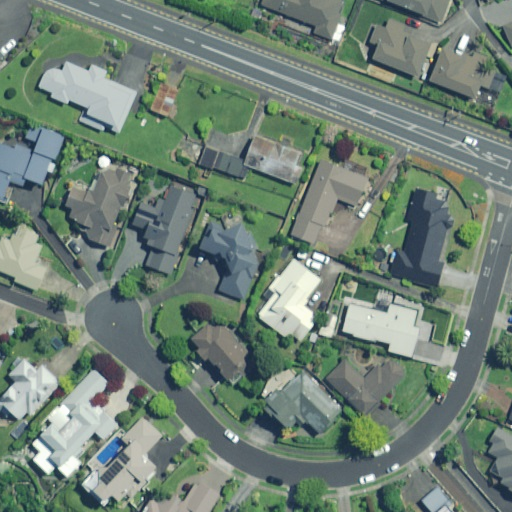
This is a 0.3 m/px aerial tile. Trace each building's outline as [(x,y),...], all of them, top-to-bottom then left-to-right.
[(264,0),(262,6),(318,27),(315,34),(331,40),(345,3),(338,0),(264,0)] [(383,0),(443,24),(452,2),(446,0),(383,0)] [(401,23),(391,19),(387,29),(378,26),(371,43),(380,47),(375,60),(419,78),(432,44),(398,30),(401,23)] [(507,76),(443,50),(430,81),(475,100),(481,85),(500,93),(507,76)] [(90,72),(67,63),(63,73),(49,67),(40,88),(53,93),(52,97),(68,104),(69,100),(86,107),(80,121),(104,131),(106,127),(120,133),(137,93),(105,79),(108,72),(93,66),(90,72)] [(181,90),(163,82),(150,110),(169,118),(181,90)] [(0,197),(4,199),(10,182),(23,187),(26,179),(43,185),(48,171),(51,172),(64,136),(31,124),(26,138),(38,143),(34,152),(16,145),(15,149),(0,143),(0,197)] [(224,155),(219,169),(250,181),(255,169),(296,185),(302,170),(296,167),(301,154),(284,147),(256,136),(245,163),(224,155)] [(217,151),(206,148),(201,166),(212,169),(217,151)] [(368,179),(322,160),(291,235),(314,244),(322,225),(326,227),(337,198),(357,207),(368,179)] [(121,213),(131,185),(134,176),(104,165),(93,196),(74,189),(67,206),(74,209),(70,219),(81,224),(79,230),(88,234),(86,239),(110,247),(117,228),(115,228),(120,216),(121,213)] [(197,194),(171,186),(166,202),(159,200),(156,208),(140,203),(133,226),(150,231),(145,245),(153,247),(147,267),(172,275),(197,194)] [(453,228),(456,219),(452,214),(454,206),(436,200),(438,194),(418,189),(408,222),(414,224),(405,253),(399,251),(392,276),(437,289),(445,265),(438,263),(448,230),(453,228)] [(200,249),(216,254),(218,262),(225,259),(229,266),(219,292),(245,302),(257,270),(260,269),(256,256),(253,257),(251,251),(257,250),(252,230),(246,232),(242,222),(224,231),(224,224),(211,219),(200,249)] [(38,235),(19,227),(8,222),(0,240),(0,271),(16,278),(15,281),(37,291),(46,269),(34,264),(42,246),(35,244),(38,235)] [(321,281),(293,260),(271,289),(276,293),(258,317),(288,339),(292,334),(301,342),(319,318),(302,305),(321,281)] [(413,358),(421,330),(414,328),(418,311),(392,304),(389,315),(348,304),(341,331),(355,334),(354,337),(377,343),(377,340),(392,344),(391,348),(390,352),(413,358)] [(257,366),(218,318),(190,341),(219,375),(222,373),(232,386),(257,366)] [(37,370),(25,359),(10,376),(17,383),(0,400),(0,410),(7,417),(12,412),(20,420),(27,413),(31,416),(61,384),(41,365),(37,370)] [(327,379),(369,421),(383,407),(379,402),(404,377),(390,363),(385,369),(379,363),(364,378),(346,360),(327,379)] [(109,383),(94,369),(61,404),(76,419),(64,432),(54,423),(33,444),(42,452),(34,460),(49,475),(57,467),(68,477),(82,463),(74,455),(96,432),(104,440),(118,426),(92,401),(109,383)] [(344,411),(302,371),(266,408),(289,431),(296,423),(301,427),(307,421),(321,435),(344,411)] [(162,436),(143,418),(122,439),(127,444),(100,472),(97,469),(82,485),(104,506),(113,496),(120,502),(127,494),(132,499),(145,486),(142,484),(157,468),(144,456),(162,436)] [(511,437),(499,430),(493,442),(495,443),(490,453),(499,458),(496,464),(502,479),(498,484),(511,492),(511,437)] [(158,487),(141,511),(209,511),(219,495),(197,482),(184,504),(158,487)] [(450,511),(448,508),(453,504),(438,488),(422,501),(431,511),(450,511)]
